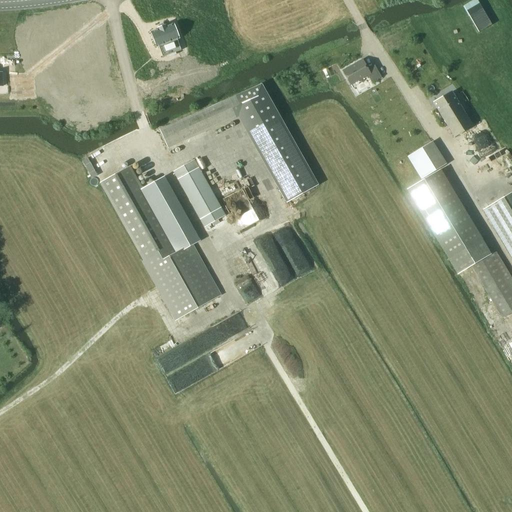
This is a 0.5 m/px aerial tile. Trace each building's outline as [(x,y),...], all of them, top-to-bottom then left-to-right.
[(474,0),(463,6),(478,33),(491,25),(476,0),(474,0)] [(154,31),(151,32),(156,47),(159,46),(163,56),(180,50),(177,39),(178,39),(173,24),(165,27),(164,26),(157,28),(158,30),(154,31)] [(343,71),(351,85),(367,76),(372,83),(381,78),(374,65),(367,69),(362,60),(343,71)] [(260,86),(159,130),(168,149),(235,120),(287,204),(293,201),(318,186),(260,86)] [(433,103),(454,137),(470,128),(472,126),(454,96),(451,92),(433,103)] [(422,182),(440,171),(447,166),(432,142),(430,143),(407,158),(422,182)] [(173,172),(204,228),(225,216),(194,160),(173,172)] [(130,167),(100,184),(144,262),(176,320),(219,296),(190,245),(178,252),(174,245),(143,189),(130,167)] [(440,171),(407,191),(448,259),(481,239),(440,171)] [(147,187),(143,189),(174,245),(178,252),(190,245),(196,242),(192,234),(161,179),(147,187)] [(511,193),(483,211),(511,258),(511,193)] [(511,308),(511,279),(496,252),(461,273),(490,321),(511,308)]
